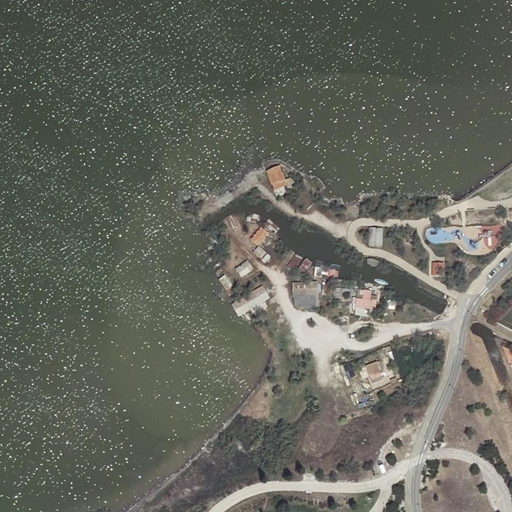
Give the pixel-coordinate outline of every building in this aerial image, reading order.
[(288,188),(296,185),(293,177),(285,180),(280,166),(268,170),(274,189),(287,185),(288,188)] [(269,233),(262,227),(252,239),(259,245),(269,233)] [(371,247),(383,247),(384,229),(371,229),(371,247)] [(404,246),(412,245),(410,232),(403,233),(404,246)] [(272,257),(260,246),(255,252),(266,263),(272,257)] [(253,269),(246,258),(237,264),(240,268),(238,270),(242,276),(253,269)] [(433,277),(444,277),(444,264),(433,264),(433,277)] [(319,293),(318,281),(294,283),(294,294),(319,293)] [(268,284),(244,299),(246,303),(247,302),(250,307),(273,293),(268,284)] [(372,300),(372,291),(365,290),(364,299),(358,298),(357,307),(373,308),(374,300),(372,300)] [(244,299),(234,305),(240,313),(250,307),(247,302),(246,303),(244,299)] [(382,372),(378,362),(367,365),(371,376),(382,372)]
